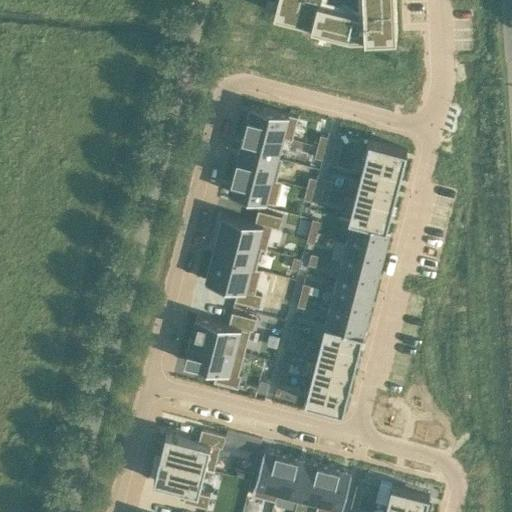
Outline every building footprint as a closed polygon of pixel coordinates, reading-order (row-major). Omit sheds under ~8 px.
[(276,0),(274,11),(350,31),(397,29),(395,0),(364,0),(365,7),(336,0),(276,0)] [(251,103),(245,126),(282,135),(282,136),(292,138),(298,115),(251,103)] [(245,126),(239,147),(277,156),(277,155),(282,136),(282,135),(245,126)] [(320,133),(317,144),(325,146),(328,135),(320,133)] [(369,138),(364,159),(402,169),(407,148),(369,138)] [(334,139),(331,150),(339,152),(342,141),(334,139)] [(317,144),(314,156),(322,158),(325,146),(317,144)] [(239,147),(234,168),(276,179),(277,177),(282,156),(277,155),(277,156),(239,147)] [(331,150),(328,162),(336,164),(339,152),(331,150)] [(364,159),(359,177),(397,187),(402,169),(364,159)] [(234,168),(228,190),(275,203),(281,178),(277,177),(276,179),(234,168)] [(309,175),(306,186),(314,188),(317,176),(309,175)] [(325,176),(322,188),(330,190),(333,178),(325,176)] [(359,177),(354,196),(392,206),(397,187),(359,177)] [(306,186),(303,198),(311,200),(314,188),(306,186)] [(322,188),(319,199),(327,201),(330,190),(322,188)] [(354,196),(349,217),(352,218),(352,217),(387,226),(387,225),(392,206),(354,196)] [(222,212),(216,235),(261,246),(261,247),(266,248),(272,225),(279,226),(282,214),(258,208),(255,220),(222,212)] [(312,216),(309,228),(317,230),(320,218),(312,216)] [(352,218),(347,238),(384,248),(390,226),(387,225),(387,226),(352,217),(352,218)] [(309,228),(306,240),(314,242),(317,230),(309,228)] [(216,235),(211,256),(256,267),(256,266),(261,247),(261,246),(216,235)] [(347,238),(341,259),(379,269),(384,248),(347,238)] [(310,251),(307,263),(315,265),(318,253),(310,251)] [(293,255),(290,266),(298,268),(301,256),(293,255)] [(211,256),(205,279),(237,287),(234,299),(258,305),(262,293),(254,291),(261,267),(256,266),(256,267),(211,256)] [(341,259),(336,280),(374,290),(379,269),(341,259)] [(336,280),(330,301),(368,310),(374,290),(336,280)] [(303,281),(300,293),(307,294),(310,283),(303,281)] [(300,293),(297,304),(304,306),(307,294),(300,293)] [(330,301),(325,322),(363,331),(368,310),(330,301)] [(196,313),(190,337),(244,351),(250,328),(252,328),(256,316),(231,310),(228,322),(196,313)] [(292,322),(289,333),(297,335),(300,324),(292,322)] [(325,322),(320,342),(357,352),(363,331),(325,322)] [(289,333),(286,345),(294,347),(297,335),(289,333)] [(190,337),(184,359),(216,368),(213,380),(237,386),(241,373),(239,372),(244,351),(190,337)] [(320,342),(315,361),(353,371),(357,352),(320,342)] [(282,359),(279,371),(287,373),(290,361),(282,359)] [(315,361),(310,379),(348,389),(353,371),(315,361)] [(279,371),(277,382),(284,384),(287,373),(279,371)] [(268,381),(260,379),(257,389),(266,391),(268,381)] [(310,379),(305,399),(343,409),(348,389),(310,379)] [(166,430),(159,455),(205,466),(204,468),(213,470),(214,469),(220,445),(222,446),(223,442),(225,433),(201,427),(198,439),(166,430)] [(235,444),(238,432),(226,429),(225,433),(223,442),(235,444)] [(264,446),(252,493),(275,499),(276,499),(277,494),(276,494),(287,452),(264,446)] [(287,452),(276,494),(277,494),(297,500),(298,500),(299,495),(298,495),(308,457),(287,452)] [(159,455),(153,479),(186,487),(182,499),(207,506),(210,493),(198,490),(204,468),(205,466),(159,455)] [(308,457),(298,495),(299,495),(318,500),(319,500),(329,462),(308,457)] [(318,500),(315,509),(316,510),(325,511),(340,511),(352,468),(329,462),(319,500),(318,500)] [(380,479),(375,500),(386,503),(421,511),(424,511),(430,492),(391,482),(380,479)] [(356,482),(353,494),(360,496),(364,485),(356,482)] [(353,494),(350,506),(357,508),(360,496),(353,494)] [(421,511),(386,503),(383,511),(421,511)]
